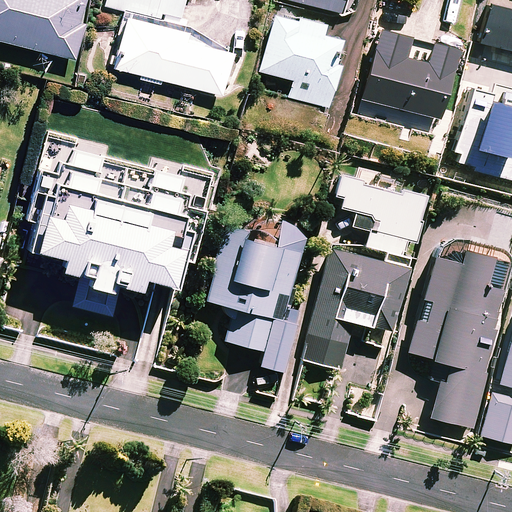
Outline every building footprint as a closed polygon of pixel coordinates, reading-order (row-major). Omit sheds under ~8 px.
[(0,0),(0,40),(71,58),(81,21),(75,19),(79,0),(0,0)] [(176,24),(157,19),(159,12),(177,17),(181,0),(104,0),(104,5),(125,11),(111,67),(218,93),(228,51),(172,37),(176,24)] [(337,0),(287,0),(336,10),(337,0)] [(511,8),(486,2),(476,40),(511,49),(511,8)] [(319,23),(271,13),(259,71),(291,78),(287,97),(327,106),(337,62),(332,61),(337,37),(317,33),(319,23)] [(397,43),(373,37),(358,97),(433,116),(446,66),(394,53),(397,43)] [(511,101),(468,91),(451,165),(511,178),(511,101)] [(107,148),(45,132),(21,230),(28,232),(25,245),(57,253),(54,264),(77,270),(69,304),(108,313),(116,280),(133,284),(136,271),(173,280),(180,256),(189,258),(205,196),(208,197),(214,174),(152,158),(149,169),(104,157),(107,148)] [(351,225),(366,227),(363,244),(399,250),(401,233),(412,235),(419,193),(343,181),(339,206),(354,208),(351,225)] [(229,314),(224,339),(264,348),(271,316),(278,318),(294,246),(237,233),(239,224),(220,220),(203,298),(220,302),(220,303),(220,304),(220,306),(220,307),(220,308),(221,309),(221,310),(222,311),(223,312),(224,313),(225,313),(226,314),(227,314),(228,314),(229,314)] [(485,250),(454,243),(451,258),(426,252),(404,350),(445,359),(440,378),(436,377),(427,415),(470,425),(492,327),(488,326),(504,260),(484,256),(485,250)] [(388,328),(404,255),(381,250),(380,256),(325,244),(300,358),(339,367),(349,320),(388,328)]
